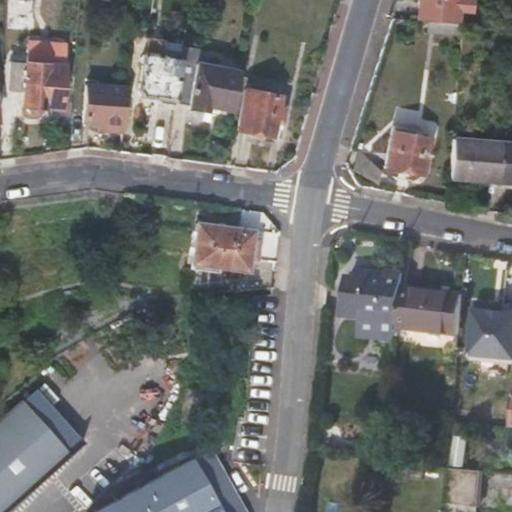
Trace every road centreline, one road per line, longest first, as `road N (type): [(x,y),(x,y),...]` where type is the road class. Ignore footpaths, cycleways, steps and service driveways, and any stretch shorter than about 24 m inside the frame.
road 1 (residential): [(310,199),(279,511)]
road 2 (residential): [(310,199),(82,169),(0,181)]
road 3 (residential): [(366,0),(310,199)]
road 4 (residential): [(511,239),(310,199)]
